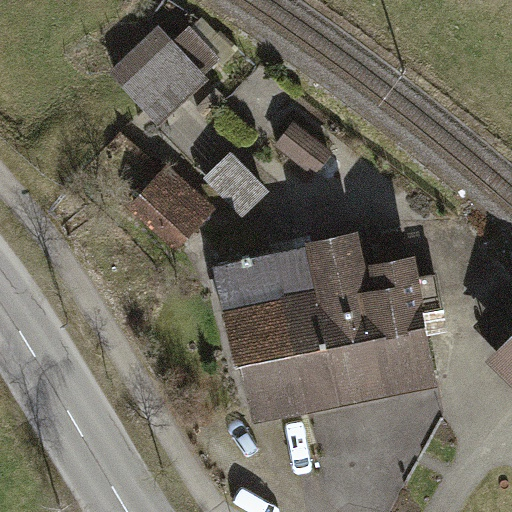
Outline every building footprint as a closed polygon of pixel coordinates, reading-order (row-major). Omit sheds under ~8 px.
[(160,26),(110,72),(158,124),(225,62),(192,25),(174,41),(160,26)] [(294,121),(275,147),(317,177),(336,152),(294,121)] [(230,149),(205,175),(247,215),(272,189),(230,149)] [(166,167),(127,211),(176,254),(215,209),(166,167)] [(355,404),(394,395),(367,269),(359,236),(309,247),(343,406),(355,404)] [(307,414),(343,406),(309,247),(281,253),(272,255),(307,414)] [(297,416),(307,414),(272,255),(218,267),(252,426),(297,416)] [(417,259),(367,269),(394,395),(445,384),(435,340),(445,338),(457,336),(451,308),(445,309),(438,277),(422,281),(417,259)] [(502,350),(493,359),(511,378),(511,301),(483,331),(502,350)]
